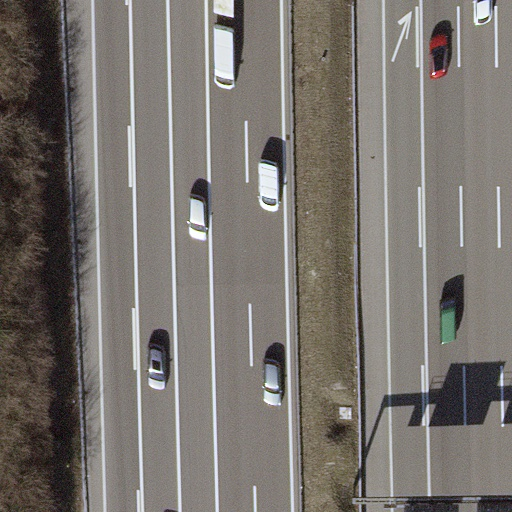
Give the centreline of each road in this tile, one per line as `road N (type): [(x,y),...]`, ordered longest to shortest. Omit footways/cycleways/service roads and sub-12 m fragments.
road 1 (motorway): [(207,0),(219,511)]
road 2 (motorway): [(486,511),(479,0)]
